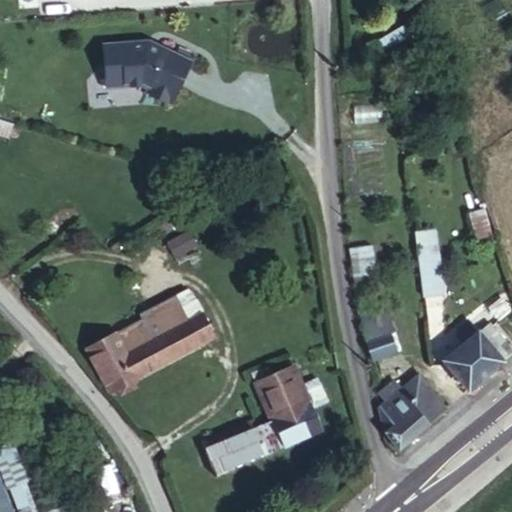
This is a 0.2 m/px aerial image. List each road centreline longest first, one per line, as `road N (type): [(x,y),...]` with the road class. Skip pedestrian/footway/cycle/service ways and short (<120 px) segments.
road 1 (residential): [(383,511),(332,208),(318,0)]
road 2 (unclassified): [(0,298),(133,451),(161,511)]
road 3 (primary): [(393,511),(511,413)]
